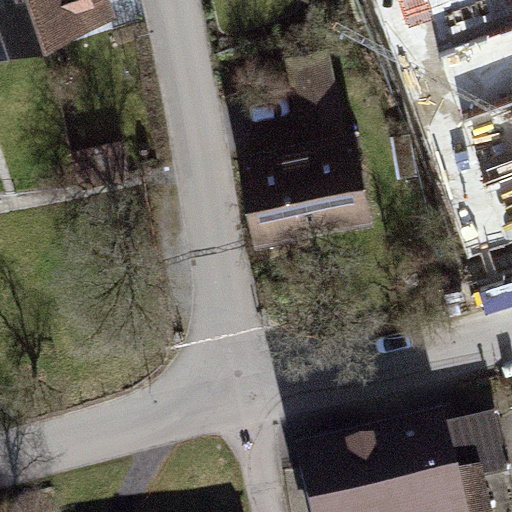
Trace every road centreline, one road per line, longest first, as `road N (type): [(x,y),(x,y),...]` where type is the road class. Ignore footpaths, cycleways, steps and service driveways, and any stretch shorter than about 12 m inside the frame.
road 1 (residential): [(163,0),(257,392)]
road 2 (unclassified): [(257,392),(0,458)]
road 3 (unclassified): [(511,329),(257,392)]
road 4 (residential): [(276,511),(257,392)]
